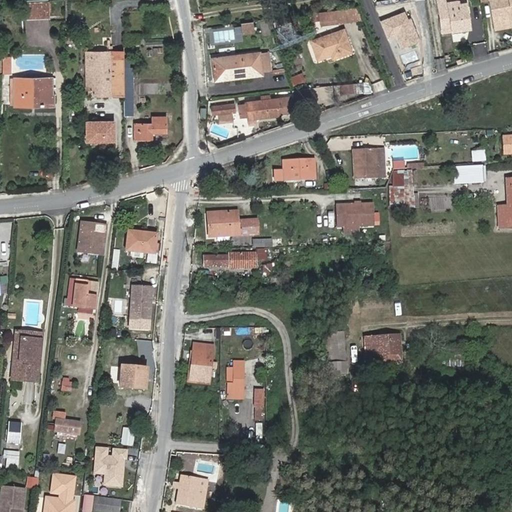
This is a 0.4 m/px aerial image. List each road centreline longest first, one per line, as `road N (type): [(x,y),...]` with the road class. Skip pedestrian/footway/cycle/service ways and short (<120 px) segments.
road 1 (residential): [(154,511),(182,189),(197,166)]
road 2 (residential): [(511,59),(197,166)]
road 3 (residential): [(197,166),(83,196),(0,206)]
road 4 (residential): [(197,166),(187,0)]
